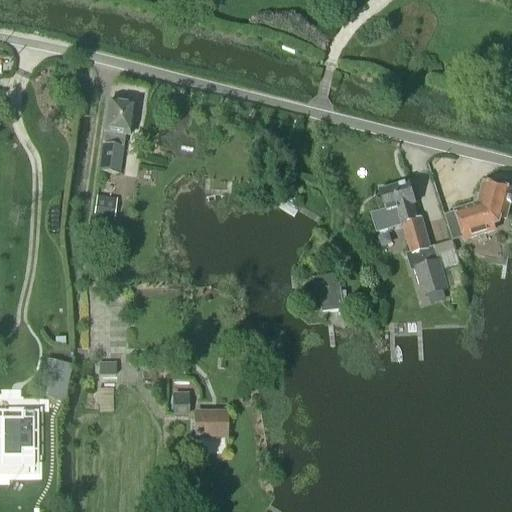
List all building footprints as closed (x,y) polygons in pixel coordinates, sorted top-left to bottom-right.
[(129,137),(134,107),(108,103),(107,108),(98,173),(118,176),(124,136),(129,137)] [(290,184),(287,200),(295,201),(298,186),(290,184)] [(384,213),(370,217),(376,234),(403,226),(411,254),(428,250),(420,220),(416,221),(412,206),(416,205),(409,184),(379,193),(384,213)] [(462,240),(462,241),(486,234),(490,233),(495,214),(507,217),(511,198),(511,192),(485,185),(480,205),(444,217),(453,243),(462,240)] [(95,200),(92,218),(112,222),(116,203),(95,200)] [(411,254),(405,256),(410,273),(414,272),(421,299),(448,292),(447,290),(449,289),(450,293),(449,293),(451,307),(461,306),(459,292),(461,292),(459,266),(442,270),(439,261),(438,262),(434,248),(428,250),(411,254)] [(94,261),(94,277),(117,276),(117,261),(94,261)] [(339,294),(337,277),(313,281),(316,297),(320,297),(323,315),(342,312),(341,304),(346,304),(344,294),(339,294)] [(46,360),(38,395),(62,401),(70,365),(46,360)] [(115,365),(98,365),(98,376),(115,376),(115,365)] [(98,390),(99,412),(113,411),(112,390),(98,390)] [(170,418),(188,417),(187,396),(170,397),(170,418)] [(34,409),(1,409),(1,456),(34,456),(34,409)] [(226,440),(226,416),(215,416),(215,421),(195,420),(195,439),(226,440)]
